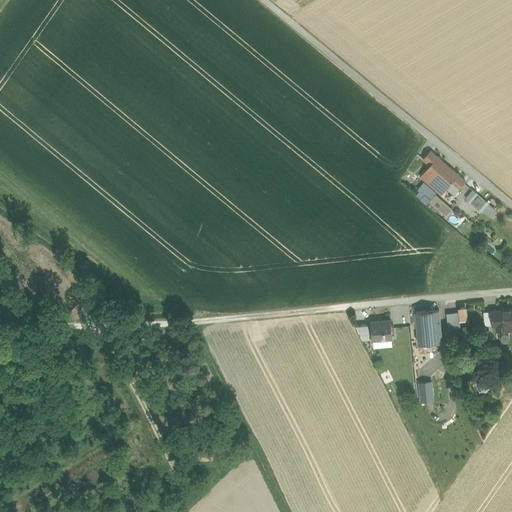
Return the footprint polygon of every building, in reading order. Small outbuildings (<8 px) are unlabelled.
[(423,159),(430,151),(424,146),(418,154),(423,159)] [(466,182),(430,151),(423,159),(430,165),(426,170),(420,177),(441,195),(447,189),(451,183),(459,189),(466,182)] [(430,165),(423,159),(419,164),(426,170),(430,165)] [(435,192),(423,183),(418,190),(429,199),(430,198),(438,205),(438,206),(443,210),(444,209),(448,212),(450,209),(436,196),(434,198),(432,196),(435,192)] [(454,195),(459,189),(451,183),(447,189),(454,195)] [(489,216),(496,207),(470,189),(464,198),(489,216)] [(511,329),(510,309),(491,311),(493,330),(494,330),(511,329)] [(439,310),(416,312),(419,344),(442,341),(439,310)] [(493,330),(491,311),(484,311),(485,325),(488,325),(490,340),(495,339),(494,330),(493,330)] [(458,312),(447,313),(449,331),(460,330),(458,312)] [(391,320),(371,321),(372,339),(392,338),(391,320)] [(368,324),(355,325),(362,340),(370,339),(368,324)] [(486,376),(476,379),(479,391),(489,388),(486,376)] [(431,382),(419,383),(421,401),(433,400),(431,382)]
